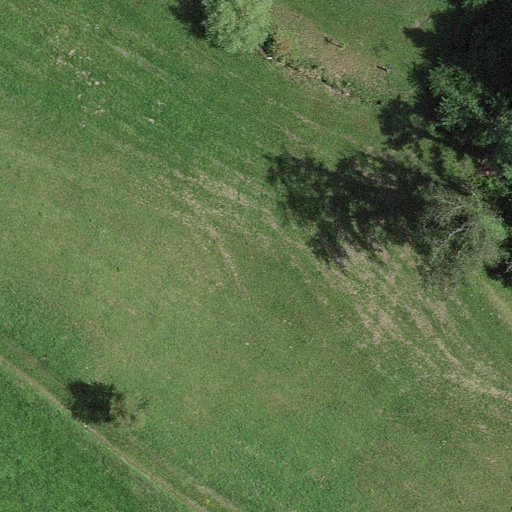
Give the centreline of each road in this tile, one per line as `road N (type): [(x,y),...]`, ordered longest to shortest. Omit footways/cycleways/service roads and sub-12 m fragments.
road 1 (track): [(511,300),(453,228),(414,160),(414,75),(447,0)]
road 2 (track): [(0,358),(168,485),(218,511)]
